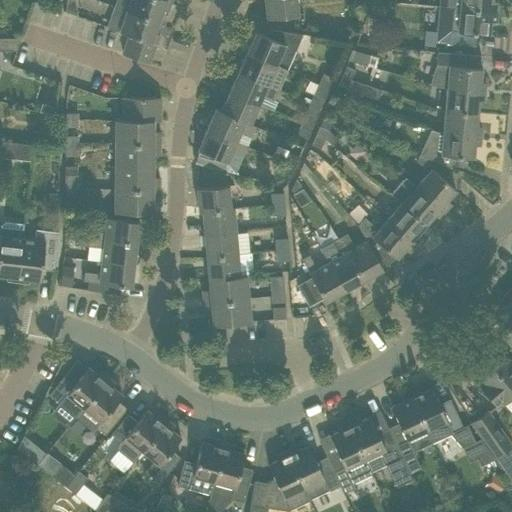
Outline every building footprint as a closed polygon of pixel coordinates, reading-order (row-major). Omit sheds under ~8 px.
[(117,0),(115,6),(158,21),(162,10),(167,12),(170,3),(162,0),(117,0)] [(264,0),(267,18),(298,14),(295,0),(264,0)] [(439,0),(439,6),(497,11),(498,1),(492,1),(491,0),(439,0)] [(115,6),(112,15),(108,27),(129,35),(123,54),(149,63),(159,34),(154,32),(158,21),(115,6)] [(496,21),(497,11),(439,6),(436,41),(476,45),(477,33),(489,34),(490,20),(496,21)] [(247,52),(287,69),(302,34),(270,29),(267,36),(256,31),(247,52)] [(21,38),(0,37),(0,50),(16,51),(21,38)] [(480,67),(481,55),(437,51),(436,64),(430,84),(439,87),(447,87),(484,91),(485,81),(480,81),(481,68),(480,67)] [(238,71),(279,89),(287,69),(247,52),(238,71)] [(346,66),(342,75),(351,79),(355,70),(346,66)] [(259,104),(263,95),(274,100),(279,89),(238,71),(229,91),(259,104)] [(323,73),(318,83),(329,88),(334,78),(323,73)] [(351,79),(342,75),(338,84),(347,88),(351,79)] [(321,107),(329,88),(318,83),(310,103),(321,107)] [(445,109),(477,112),(478,100),(483,100),(484,91),(447,87),(445,109)] [(215,108),(251,124),(259,104),(229,91),(221,110),(216,108),(215,108)] [(122,119),(153,119),(153,121),(160,121),(161,97),(122,96),(122,119)] [(301,122),(312,127),(321,107),(310,103),(301,122)] [(256,126),(251,124),(215,108),(206,128),(247,146),(256,126)] [(477,112),(445,109),(443,131),(480,135),(481,125),(476,125),(477,112)] [(78,125),(78,112),(66,112),(66,125),(78,125)] [(115,118),(115,143),(160,143),(160,131),(153,131),(153,121),(153,119),(122,119),(115,118)] [(325,139),(329,130),(331,124),(323,118),(315,135),(325,139)] [(307,138),(312,127),(301,122),(296,133),(307,138)] [(206,128),(197,149),(199,150),(195,164),(236,173),(247,146),(206,128)] [(443,131),(429,129),(427,149),(421,149),(419,155),(432,160),(450,168),(455,156),(473,157),(474,144),(479,144),(480,135),(443,131)] [(325,139),(315,135),(311,144),(321,148),(325,139)] [(66,136),(66,145),(78,145),(78,136),(66,136)] [(4,140),(2,156),(32,158),(33,142),(4,140)] [(115,143),(115,165),(153,166),(153,155),(160,155),(160,143),(115,143)] [(78,145),(66,145),(66,154),(78,154),(78,145)] [(284,163),(294,167),(299,156),(289,152),(284,163)] [(432,160),(419,155),(416,160),(425,168),(432,160)] [(294,167),(284,163),(279,173),(290,178),(294,167)] [(115,165),(114,188),(160,189),(160,177),(153,177),(153,166),(115,165)] [(416,186),(444,210),(451,203),(447,199),(455,189),(431,168),(416,186)] [(66,187),(78,187),(78,175),(66,174),(66,187)] [(198,205),(230,202),(228,185),(197,187),(198,205)] [(444,210),(416,186),(402,202),(426,223),(434,214),(438,217),(444,210)] [(78,200),(78,187),(66,187),(66,200),(78,200)] [(160,201),(160,189),(114,188),(114,212),(152,212),(153,201),(160,201)] [(272,194),(273,204),(285,203),(284,192),(272,194)] [(203,222),(235,219),(233,207),(230,207),(230,202),(198,205),(199,211),(202,211),(203,222)] [(402,202),(387,219),(415,243),(421,236),(417,233),(426,223),(402,202)] [(286,214),(285,203),(273,204),(274,215),(286,214)] [(89,237),(136,243),(139,221),(107,217),(106,230),(90,228),(89,237)] [(366,240),(382,268),(396,257),(405,247),(409,251),(415,243),(387,219),(378,229),(364,217),(357,225),(366,240)] [(205,239),(236,236),(235,219),(203,222),(205,239)] [(22,238),(24,223),(6,221),(0,225),(0,224),(0,275),(5,276),(7,278),(17,280),(17,277),(22,238)] [(17,277),(17,280),(27,281),(30,279),(40,280),(42,260),(56,262),(57,252),(58,232),(41,230),(36,234),(35,239),(22,238),(17,277)] [(339,237),(363,279),(382,269),(382,268),(366,240),(355,247),(347,233),(339,237)] [(89,237),(79,236),(78,244),(103,247),(102,260),(134,264),(136,243),(89,237)] [(206,256),(238,253),(236,236),(205,239),(206,256)] [(328,262),(344,290),(363,279),(339,237),(332,242),(339,256),(328,262)] [(276,239),(277,250),(289,249),(288,238),(276,239)] [(290,259),(289,249),(277,250),(278,261),(290,259)] [(239,270),(238,253),(206,256),(208,273),(239,270)] [(309,254),(301,259),(309,273),(311,277),(297,285),(309,306),(323,298),(325,301),(344,290),(328,262),(317,268),(309,254)] [(134,264),(102,260),(100,273),(84,271),(83,280),(88,281),(121,285),(131,286),(134,264)] [(62,265),(60,285),(71,286),(74,266),(62,265)] [(202,291),(247,286),(246,275),(240,275),(239,270),(208,273),(209,290),(202,291)] [(271,276),(272,289),(284,288),(282,275),(271,276)] [(88,281),(87,290),(120,294),(121,285),(88,281)] [(249,303),(249,301),(247,286),(202,291),(204,308),(249,303)] [(285,301),(284,288),(272,289),(274,302),(285,301)] [(495,318),(511,332),(511,300),(505,294),(505,295),(511,300),(495,318)] [(250,321),(249,303),(204,308),(204,314),(211,313),(212,325),(250,321)] [(286,318),(285,306),(273,307),(274,319),(286,318)] [(511,365),(502,355),(486,369),(493,377),(480,388),(493,403),(497,408),(503,403),(504,404),(511,397),(511,365)] [(83,408),(108,377),(101,371),(98,375),(88,367),(75,382),(65,374),(49,395),(59,403),(76,417),(83,408)] [(83,408),(76,417),(90,429),(96,428),(104,435),(126,408),(117,401),(122,395),(112,387),(115,383),(108,377),(83,408)] [(431,388),(411,397),(426,428),(433,442),(450,434),(462,447),(474,441),(467,424),(463,426),(450,399),(439,404),(431,388)] [(402,456),(409,472),(421,467),(407,437),(426,428),(411,397),(391,407),(399,422),(388,427),(402,456)] [(167,420),(160,414),(156,418),(146,410),(136,422),(128,415),(112,434),(121,441),(119,444),(118,449),(133,461),(142,450),(167,420)] [(471,422),(496,458),(502,466),(511,459),(511,445),(487,410),(471,422)] [(357,415),(347,419),(350,426),(371,470),(385,464),(396,486),(412,479),(409,472),(402,456),(388,427),(377,433),(370,417),(361,421),(358,414),(357,415)] [(337,451),(327,456),(343,491),(353,486),(350,480),(351,479),(371,470),(350,426),(347,419),(336,425),(339,431),(338,432),(330,436),(337,451)] [(174,426),(167,420),(142,450),(154,460),(145,471),(159,482),(179,457),(171,450),(181,438),(171,430),(174,426)] [(25,439),(18,448),(38,463),(44,454),(25,439)] [(212,487),(224,442),(215,440),(214,445),(201,442),(196,464),(185,461),(179,485),(191,488),(210,493),(212,487)] [(233,445),(224,442),(212,487),(210,493),(209,498),(208,500),(218,511),(232,498),(243,501),(252,470),(241,467),(244,453),(232,450),(233,445)] [(295,444),(285,449),(288,455),(309,498),(329,490),(339,485),(342,491),(343,491),(327,456),(316,461),(308,446),(298,450),(295,444)] [(254,480),(248,511),(266,511),(267,507),(288,510),(310,500),(309,498),(288,455),(285,449),(273,454),(276,461),(268,464),(274,478),(266,482),(254,480)] [(66,487),(74,476),(75,475),(59,463),(50,475),(60,482),(66,487)] [(83,483),(74,476),(66,487),(75,493),(83,483)] [(108,493),(95,509),(98,511),(126,511),(128,506),(108,493)]
